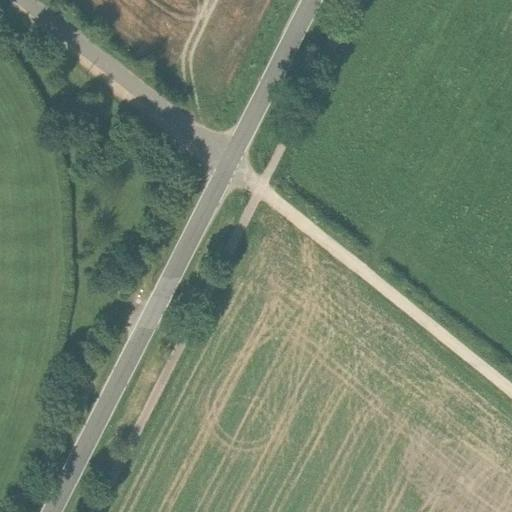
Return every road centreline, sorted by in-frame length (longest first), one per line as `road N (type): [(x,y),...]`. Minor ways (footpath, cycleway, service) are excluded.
road 1 (tertiary): [(228,163),(51,511)]
road 2 (track): [(511,399),(260,189)]
road 3 (unclassified): [(228,163),(21,0)]
road 4 (tertiary): [(311,0),(228,163)]
